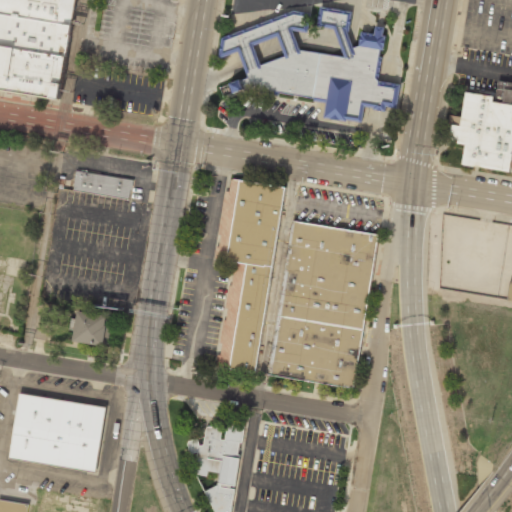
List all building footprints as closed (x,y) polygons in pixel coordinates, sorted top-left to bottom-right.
[(0,0),(0,13),(70,24),(74,0),(0,0)] [(361,120),(363,105),(385,109),(385,105),(395,107),(398,84),(379,81),(376,78),(380,49),(360,46),(354,46),(347,31),(349,11),(321,7),(318,24),(333,27),(345,56),(300,50),(293,30),(310,33),(312,14),(294,10),(222,38),(218,59),(237,52),(248,77),(229,83),(233,93),(257,88),(326,101),(324,114),(361,120)] [(0,13),(0,45),(66,56),(70,24),(0,13)] [(0,45),(0,89),(58,98),(66,56),(0,45)] [(465,91),(494,95),(493,101),(511,103),(511,151),(509,171),(462,164),(466,144),(449,142),(452,124),(460,125),(465,91)] [(133,179),(75,172),(73,191),(131,198),(133,179)] [(256,371),(215,365),(233,260),(214,257),(225,199),(229,178),(284,187),(256,371)] [(292,220),(268,373),(354,388),(379,234),(292,220)] [(109,346),(112,316),(76,312),(73,342),(109,346)] [(19,393),(9,458),(95,472),(105,407),(19,393)] [(244,424),(234,424),(231,424),(229,425),(228,427),(227,429),(211,426),(209,426),(208,427),(207,429),(204,444),(200,445),(198,438),(191,440),(190,441),(189,441),(188,443),(190,452),(191,453),(192,453),(198,451),(197,474),(216,511),(230,511),(234,488),(230,488),(231,485),(235,486),(240,454),(238,454),(238,448),(240,442),(241,442),(244,424)] [(0,511),(26,511),(27,503),(0,500),(0,511)]
